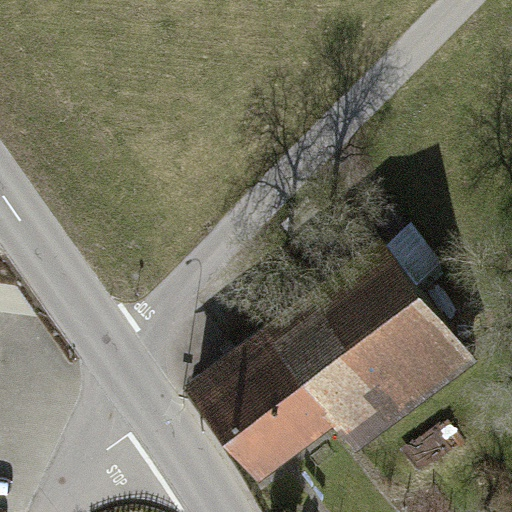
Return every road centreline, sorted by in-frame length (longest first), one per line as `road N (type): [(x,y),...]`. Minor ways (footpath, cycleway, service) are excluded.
road 1 (unclassified): [(465,0),(117,359)]
road 2 (tertiary): [(0,190),(117,359)]
road 3 (residential): [(56,511),(86,475),(154,422)]
